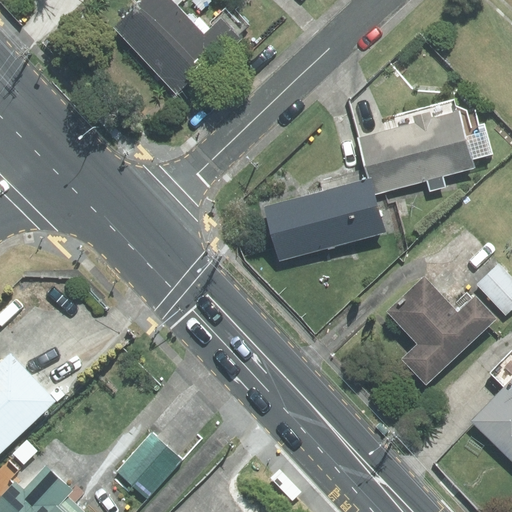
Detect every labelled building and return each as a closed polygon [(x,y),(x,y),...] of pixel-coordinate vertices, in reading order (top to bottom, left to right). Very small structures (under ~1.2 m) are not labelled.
[(172,0),(141,0),(113,27),(178,96),(239,39),(221,19),(205,35),(172,0)] [(356,136),(368,179),(372,196),(425,182),(428,193),(447,188),(444,176),(476,168),(474,160),(494,155),(485,122),(479,124),(476,110),(467,112),(456,106),(455,100),(387,118),(389,128),(356,136)] [(372,196),(368,179),(265,207),(280,260),(382,232),(372,196)] [(511,277),(498,263),(476,284),(505,315),(511,308),(511,277)] [(457,315),(423,278),(388,312),(418,344),(402,359),(426,384),(496,319),(475,297),(472,300),(467,294),(456,304),(462,310),(457,315)] [(470,421),(511,461),(511,354),(511,353),(491,374),(504,387),(470,421)] [(0,451),(54,401),(10,355),(0,363),(0,451)] [(182,459),(152,432),(117,471),(147,498),(182,459)] [(24,490),(14,481),(0,496),(0,511),(82,511),(66,496),(71,490),(45,466),(24,490)]
